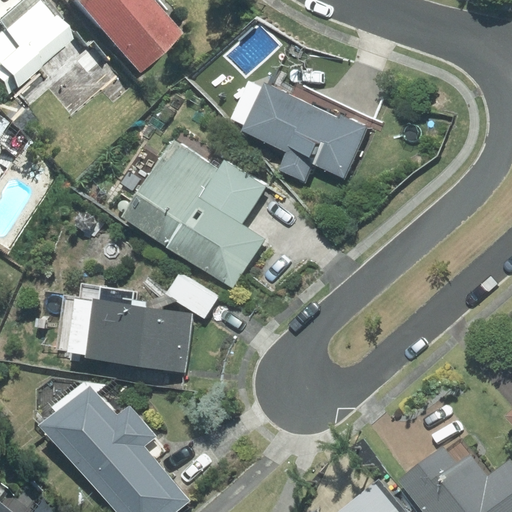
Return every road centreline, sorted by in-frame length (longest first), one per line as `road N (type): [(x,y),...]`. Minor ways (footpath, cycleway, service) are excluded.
road 1 (residential): [(511,247),(345,393),(305,401),(287,380),(288,357),(300,344),(480,188),(497,150),(495,46)]
road 2 (residential): [(363,0),(495,46)]
